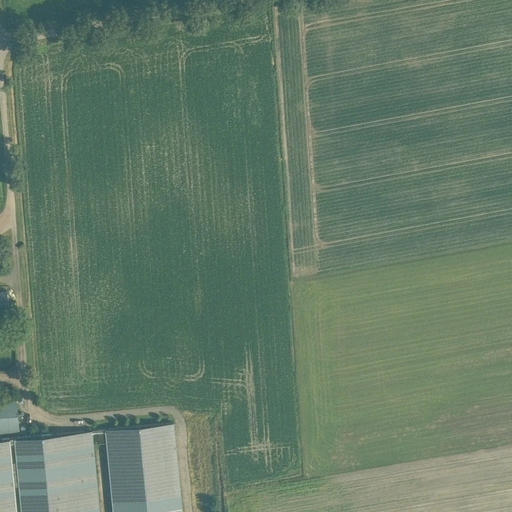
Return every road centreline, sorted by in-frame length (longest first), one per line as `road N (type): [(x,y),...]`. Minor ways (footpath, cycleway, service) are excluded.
road 1 (unclassified): [(0,42),(237,0)]
road 2 (unknown): [(10,206),(20,375),(0,378)]
